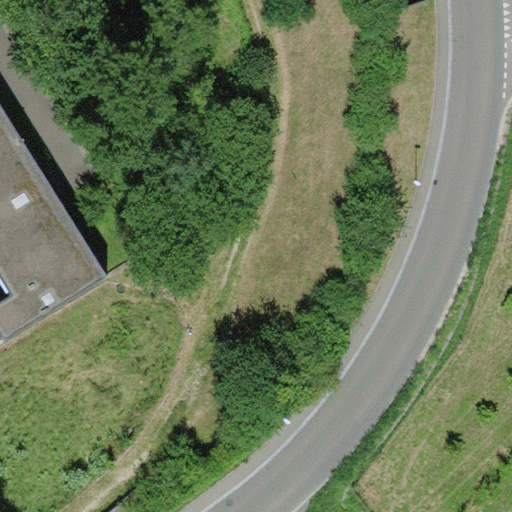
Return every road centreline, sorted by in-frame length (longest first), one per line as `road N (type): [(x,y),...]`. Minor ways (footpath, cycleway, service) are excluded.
road 1 (track): [(77,511),(147,452),(250,218),(271,82),(254,0)]
road 2 (residential): [(268,511),(336,443),(415,318),(462,192),(479,43)]
